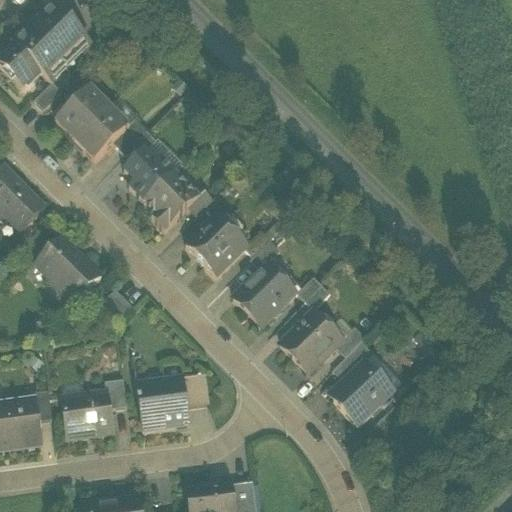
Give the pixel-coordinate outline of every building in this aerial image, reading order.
[(12,52),(14,54),(38,78),(46,85),(62,70),(85,46),(52,13),(12,52)] [(90,51),(85,46),(62,70),(66,74),(90,51)] [(0,72),(21,94),(38,78),(14,54),(0,67),(0,72)] [(52,88),(66,74),(62,70),(46,85),(50,90),(52,88)] [(84,75),(62,97),(73,108),(89,93),(90,93),(96,87),(84,75)] [(44,115),(62,97),(52,88),(50,90),(34,106),(44,115)] [(55,126),(74,146),(109,112),(90,93),(89,93),(73,108),(55,126)] [(109,112),(127,131),(134,125),(146,137),(149,134),(118,103),(109,112)] [(127,131),(109,112),(74,146),(94,166),(112,148),(128,132),(127,131)] [(112,148),(124,159),(146,137),(134,125),(127,131),(128,132),(112,148)] [(155,146),(146,137),(124,159),(132,168),(144,156),(145,157),(156,146),(155,146)] [(159,162),(173,177),(182,168),(157,144),(155,146),(156,146),(145,157),(154,166),(159,162)] [(128,192),(143,207),(173,177),(159,162),(154,166),(145,157),(144,156),(132,168),(123,177),(133,187),(128,192)] [(0,215),(2,217),(20,235),(44,212),(3,171),(0,174),(0,215)] [(229,188),(239,198),(252,186),(243,176),(229,188)] [(151,223),(164,236),(187,214),(199,203),(199,202),(174,177),(143,207),(155,218),(151,223)] [(286,194),(278,202),(284,208),(292,200),(286,194)] [(187,214),(196,223),(204,214),(213,206),(204,197),(199,202),(199,203),(187,214)] [(204,214),(213,223),(216,220),(230,206),(221,198),(213,206),(204,214)] [(185,251),(215,282),(244,254),(247,251),(216,220),(213,223),(185,251)] [(263,240),(269,246),(284,232),(278,225),(263,240)] [(244,254),(252,263),(269,246),(263,240),(261,238),(247,251),(244,254)] [(34,269),(73,308),(101,281),(62,241),(34,269)] [(280,257),(269,246),(252,263),(249,266),(259,276),(266,269),(267,269),(280,257)] [(248,318),(261,331),(280,313),(280,314),(296,299),(300,295),(283,278),(279,282),(267,269),(266,269),(259,276),(255,280),(256,281),(232,305),(247,319),(248,318)] [(296,299),(304,307),(321,290),(313,282),(300,295),(296,299)] [(329,299),(321,290),(304,307),(312,316),(329,299)] [(96,313),(113,330),(132,312),(115,294),(96,313)] [(291,364),(306,379),(329,356),(330,357),(334,353),(342,346),(341,345),(329,333),(312,316),(297,331),(298,332),(279,350),(292,363),(291,364)] [(341,345),(351,336),(339,324),(329,333),(341,345)] [(334,353),(344,363),(361,347),(364,343),(354,333),(351,336),(341,345),(342,346),(334,353)] [(373,360),(361,347),(344,363),(331,376),(342,387),(362,368),(363,369),(366,366),(373,360)] [(366,366),(393,396),(401,388),(373,360),(366,366)] [(374,402),(380,408),(393,396),(366,366),(363,369),(385,393),(374,402)] [(333,405),(356,431),(380,408),(374,402),(385,393),(363,369),(362,368),(342,387),(337,391),(342,397),(333,405)] [(182,382),(186,412),(209,409),(205,379),(182,382)] [(138,409),(142,436),(176,432),(176,428),(188,427),(186,412),(182,382),(136,388),(138,404),(137,405),(137,409),(138,409)] [(107,396),(109,414),(126,411),(123,384),(104,386),(105,396),(107,396)] [(328,400),(333,405),(342,397),(337,391),(328,400)] [(34,404),(37,425),(51,423),(48,396),(32,398),(33,404),(34,404)] [(61,402),(66,444),(112,438),(109,414),(107,396),(105,396),(61,402)] [(0,414),(0,454),(41,449),(37,425),(34,404),(33,404),(14,406),(15,412),(0,414)] [(255,511),(252,487),(230,490),(233,511),(255,511)] [(186,495),(188,511),(233,511),(230,490),(230,489),(186,495)] [(138,511),(137,501),(135,502),(135,505),(99,510),(99,506),(76,509),(76,511),(138,511)] [(135,502),(99,506),(99,510),(135,505),(135,502)]
